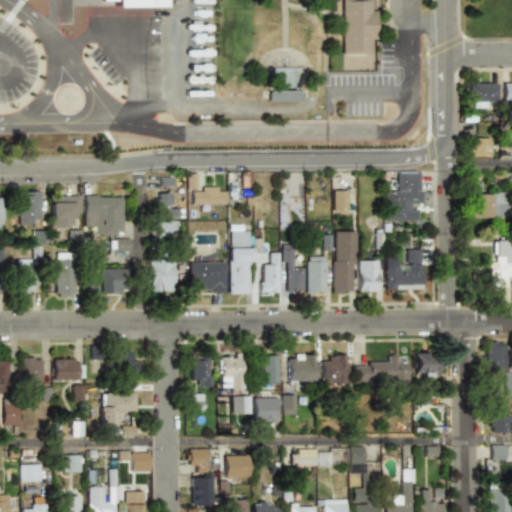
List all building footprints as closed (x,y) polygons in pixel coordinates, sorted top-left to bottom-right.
[(340,0),(340,52),(370,53),(370,39),(375,39),(374,14),(372,11),(369,10),(368,0),(340,0)] [(286,87),(297,87),(297,75),(286,75),(286,87)] [(495,83),(468,83),(469,108),(485,107),(485,101),(495,101),(495,83)] [(511,83),(501,83),(501,102),(511,101),(511,83)] [(301,101),(300,90),(266,91),(267,102),(301,101)] [(487,157),(488,139),(468,138),(468,156),(487,157)] [(381,221),(415,220),(415,205),(419,205),(418,172),(394,173),(394,191),(380,192),(381,221)] [(189,205),(222,204),(222,188),(198,189),(198,191),(189,191),(189,205)] [(344,190),(329,190),(330,212),(344,212),(344,190)] [(38,223),(37,193),(14,193),(15,223),(38,223)] [(153,219),(174,218),(174,208),(167,208),(167,193),(152,193),(153,219)] [(470,217),(503,218),(504,194),(470,193),(470,217)] [(77,197),(48,196),(47,228),(69,228),(69,213),(77,214),(77,197)] [(120,196),(81,197),(82,227),(93,227),(93,234),(120,234),(120,196)] [(171,220),(153,221),(154,237),(171,237),(171,220)] [(226,232),(227,246),(245,245),(245,231),(226,232)] [(330,292),(350,292),(350,231),(329,232),(330,292)] [(127,240),(112,240),(112,251),(127,251),(127,240)] [(503,286),(503,276),(510,276),(510,241),(492,241),(492,262),(485,262),(485,286),(503,286)] [(300,292),(300,268),(289,268),(289,246),(278,245),(278,261),(283,261),(282,292),(300,292)] [(245,293),(245,263),(248,263),(248,248),(225,248),(225,294),(245,293)] [(383,290),(420,289),(419,249),(404,249),(404,262),(406,262),(406,269),(395,269),(395,258),(382,258),(383,290)] [(53,296),(72,295),(72,252),(52,253),(53,296)] [(258,264),(258,293),(275,293),(275,253),(266,253),(266,264),(258,264)] [(303,292),(322,292),(321,256),(302,256),(303,292)] [(31,293),(30,259),(13,259),(13,294),(31,293)] [(170,259),(146,259),(146,292),(170,291),(170,259)] [(374,260),(354,261),(355,292),(375,291),(374,260)] [(222,293),(221,261),(186,262),(187,289),(206,289),(206,293),(222,293)] [(121,293),(120,268),(98,269),(99,294),(121,293)] [(88,293),(97,293),(96,275),(87,276),(88,293)] [(504,370),(504,341),(484,341),(484,370),(501,370),(504,370)] [(136,361),(130,360),(130,351),(115,350),(114,373),(135,374),(136,361)] [(413,353),(413,377),(435,377),(435,353),(413,353)] [(312,354),(286,354),(286,381),(312,381),(312,354)] [(207,355),(188,355),(188,385),(207,385),(207,355)] [(240,389),(240,355),(218,355),(218,389),(240,389)] [(276,355),(260,355),(260,382),(276,382),(276,355)] [(344,355),(319,355),(319,383),(344,383),(344,355)] [(352,382),(405,380),(404,355),(383,356),(384,363),(351,364),(352,382)] [(39,358),(19,359),(19,383),(39,382),(39,358)] [(51,360),(51,380),(81,379),(81,364),(73,365),(73,359),(51,360)] [(501,370),(501,393),(511,393),(511,370),(504,370),(501,370)] [(96,426),(115,426),(115,410),(132,411),(132,393),(101,392),(101,407),(96,407),(96,426)] [(201,408),(201,393),(190,393),(190,408),(201,408)] [(248,395),(230,395),(230,413),(248,413),(248,395)] [(293,395),(280,395),(280,415),(293,415),(293,395)] [(251,422),(274,422),(274,398),(251,397),(251,422)] [(490,431),(508,431),(508,414),(504,414),(504,397),(492,397),(492,414),(490,414),(490,419),(487,419),(487,425),(491,425),(490,431)] [(0,399),(0,425),(16,425),(15,399),(0,399)] [(79,422),(68,421),(68,437),(79,437),(79,422)] [(489,458),(503,458),(503,444),(489,444),(489,458)] [(347,473),(362,473),(362,446),(346,447),(347,473)] [(205,449),(186,449),(186,465),(193,465),(193,472),(205,472),(205,449)] [(314,465),(313,450),(288,451),(289,466),(314,465)] [(146,453),(127,453),(127,472),(147,472),(146,453)] [(59,472),(76,472),(75,455),(58,455),(59,472)] [(246,477),(246,455),(222,456),(222,478),(246,477)] [(19,481),(34,481),(34,465),(18,465),(19,481)] [(409,511),(409,473),(399,473),(399,495),(389,495),(390,505),(382,505),(382,511),(409,511)] [(210,506),(209,477),(188,477),(189,506),(210,506)] [(99,487),(85,487),(84,511),(112,511),(113,487),(105,487),(105,502),(99,501),(99,487)] [(485,511),(506,511),(506,487),(485,487),(485,511)] [(350,511),(375,511),(375,503),(365,503),(365,488),(350,488),(351,503),(350,503),(350,511)] [(416,511),(439,511),(440,502),(427,502),(428,489),(417,489),(416,511)]
